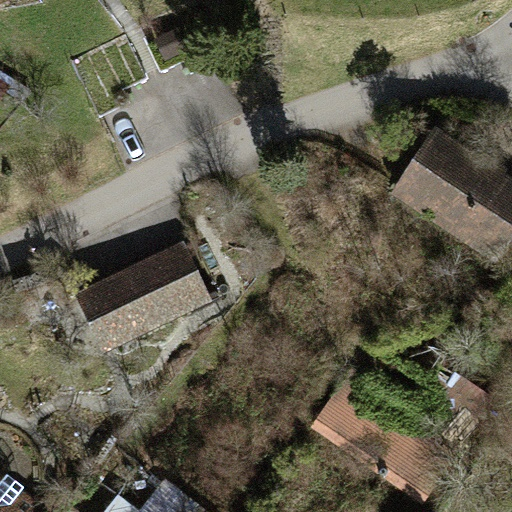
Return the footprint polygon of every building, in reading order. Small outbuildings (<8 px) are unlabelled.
[(195,1),(140,26),(161,72),(185,61),(191,73),(221,59),(195,1)] [(148,78),(126,33),(72,60),(100,117),(130,102),(124,90),(148,78)] [(511,234),(511,187),(434,136),(398,190),(498,256),(511,234)] [(167,258),(97,291),(120,338),(189,305),(167,258)] [(391,351),(375,376),(463,440),(490,397),(440,363),(445,355),(434,348),(399,357),(391,351)] [(459,447),(351,373),(316,423),(424,497),(459,447)] [(0,511),(41,511),(0,480),(0,479),(0,511)] [(149,511),(132,511),(116,499),(105,511),(200,511),(169,487),(149,511)]
